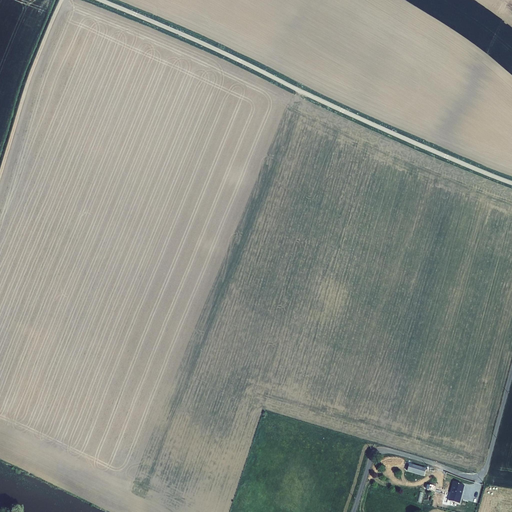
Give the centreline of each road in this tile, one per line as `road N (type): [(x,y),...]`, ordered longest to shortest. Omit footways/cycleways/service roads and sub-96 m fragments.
road 1 (unclassified): [(99,0),(511,183)]
road 2 (track): [(0,175),(61,0)]
